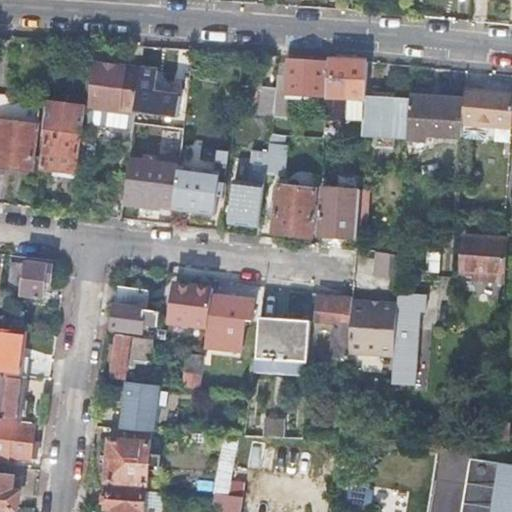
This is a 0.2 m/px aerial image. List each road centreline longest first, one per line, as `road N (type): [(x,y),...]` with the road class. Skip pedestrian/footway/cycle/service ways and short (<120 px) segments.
road 1 (residential): [(511,45),(0,7)]
road 2 (residential): [(94,241),(60,511)]
road 3 (residential): [(94,241),(323,269)]
